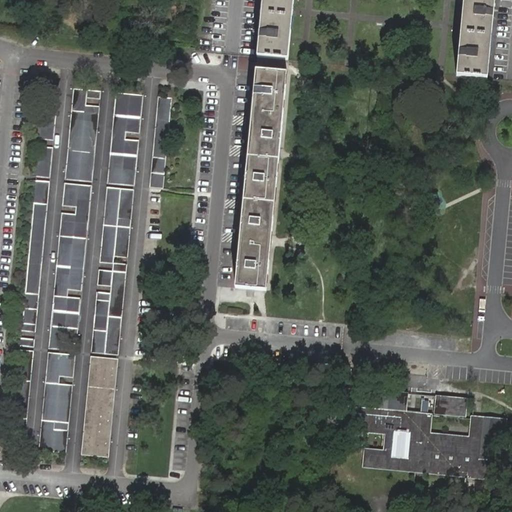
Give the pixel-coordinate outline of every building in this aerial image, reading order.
[(294,0),(263,0),(258,59),(270,59),(289,61),(294,0)] [(464,0),(462,26),(457,76),(488,78),(495,0),(464,0)] [(256,71),(234,289),(266,293),(288,75),(256,71)] [(53,145),(58,91),(44,90),(39,143),(53,145)] [(100,103),(101,95),(72,92),(64,184),(92,186),(99,111),(86,109),(86,102),(100,103)] [(139,138),(143,100),(115,97),(106,188),(134,190),(138,146),(124,144),(125,136),(139,138)] [(164,174),(170,98),(156,97),(151,173),(164,174)] [(39,151),(36,180),(49,182),(52,152),(39,151)] [(162,187),(163,175),(151,174),(150,186),(162,187)] [(49,186),(36,184),(21,336),(35,337),(49,186)] [(64,187),(49,354),(76,356),(77,349),(63,347),(63,339),(78,341),(81,303),(67,302),(68,294),(81,295),(92,190),(64,187)] [(119,194),(120,193),(106,191),(99,266),(113,268),(119,194)] [(119,194),(113,262),(127,263),(133,196),(119,194)] [(110,298),(104,358),(118,360),(127,270),(113,269),(112,276),(111,290),(110,298)] [(98,274),(97,289),(111,290),(112,276),(98,274)] [(90,357),(104,358),(110,298),(96,297),(90,357)] [(21,343),(20,351),(34,352),(34,344),(21,343)] [(33,356),(20,355),(11,438),(26,439),(33,356)] [(49,357),(39,456),(67,458),(73,390),(60,388),(60,381),(74,382),(76,360),(49,357)] [(90,361),(82,459),(109,462),(118,364),(90,361)] [(476,470),(475,476),(511,478),(511,425),(470,422),(472,400),(397,393),(396,413),(380,412),(382,391),(346,388),(340,447),(367,450),(366,465),(405,469),(406,463),(414,464),(414,470),(412,489),(465,495),(466,475),(467,469),(476,470)] [(9,453),(24,454),(25,446),(10,444),(9,453)]
